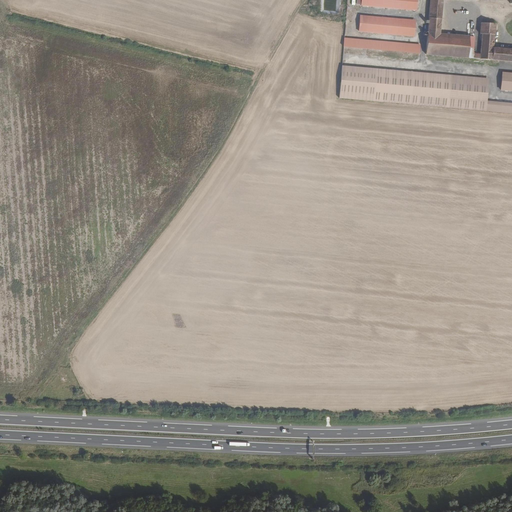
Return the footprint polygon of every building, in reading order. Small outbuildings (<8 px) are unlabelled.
[(360,0),(360,5),(415,10),(415,0),(360,0)] [(429,0),(428,26),(427,33),(439,34),(442,0),(429,0)] [(359,15),(358,31),(413,36),(414,20),(359,15)] [(511,48),(493,48),(495,24),(480,23),(480,27),(480,32),(480,34),(482,34),(481,38),(479,59),(511,62),(511,61),(511,48)] [(426,46),(425,54),(473,58),(474,37),(439,34),(427,33),(427,35),(426,46)] [(425,54),(426,46),(344,38),(343,47),(425,54)] [(511,102),(488,101),(490,78),(342,65),(340,98),(511,113),(511,102)] [(511,72),(502,72),(501,91),(511,91),(511,72)]
